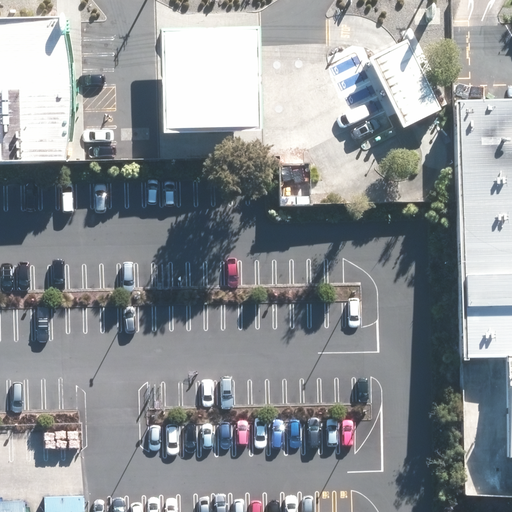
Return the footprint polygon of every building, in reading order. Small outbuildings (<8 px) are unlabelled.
[(77,21),(0,21),(0,155),(77,156),(77,21)] [(264,29),(171,30),(173,129),(265,127),(264,29)] [(390,50),(376,57),(384,74),(409,127),(429,117),(446,109),(413,39),(390,50)] [(511,93),(457,95),(457,135),(511,133),(511,93)] [(511,136),(459,138),(464,350),(511,349),(511,136)] [(511,468),(511,368),(473,370),(476,470),(511,468)] [(13,440),(13,456),(55,456),(54,439),(13,440)] [(32,511),(33,502),(0,501),(0,511),(32,511)]
